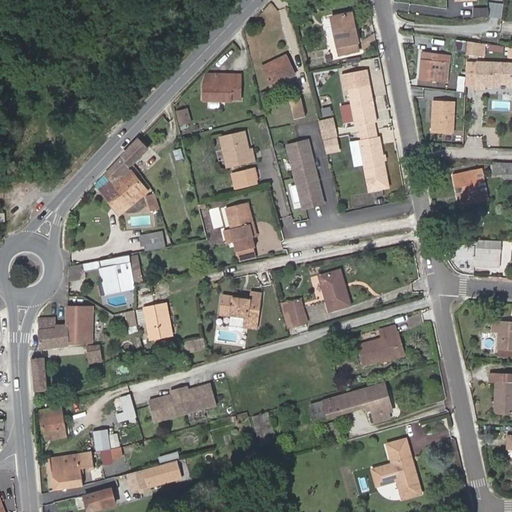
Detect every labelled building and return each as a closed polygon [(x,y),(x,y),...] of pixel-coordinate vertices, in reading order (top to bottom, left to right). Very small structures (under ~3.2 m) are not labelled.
[(358,43),(357,35),(354,35),(350,14),(331,18),(338,55),(357,51),(356,43),(358,43)] [(467,40),(467,52),(478,53),(479,42),(467,40)] [(449,54),(422,50),(419,78),(446,81),(449,54)] [(285,56),(261,68),(270,86),(294,74),(285,56)] [(499,80),(500,82),(506,82),(511,82),(511,79),(511,61),(477,60),(477,62),(476,85),(476,87),(484,87),(484,85),(492,85),(493,84),(493,80),(499,80)] [(466,84),(476,85),(477,62),(467,61),(466,84)] [(373,121),(376,121),(372,104),(371,103),(370,100),(371,99),(365,70),(340,76),(344,90),(348,89),(356,125),(358,125),(373,121)] [(202,91),(201,100),(230,101),(231,99),(240,99),(240,75),(206,74),(202,91)] [(300,100),(290,102),(295,118),(304,116),(300,100)] [(432,101),(432,133),(453,133),(453,101),(432,101)] [(180,125),(190,122),(187,110),(177,112),(180,125)] [(317,121),(322,139),(336,136),(335,131),(328,133),(326,125),(333,123),(332,118),(317,121)] [(373,121),(358,125),(360,131),(374,128),(373,121)] [(190,122),(180,125),(181,131),(191,129),(190,122)] [(328,133),(335,131),(333,123),(326,125),(328,133)] [(374,128),(360,131),(362,139),(376,136),(374,128)] [(227,167),(251,161),(247,148),(244,132),(220,138),(227,167)] [(362,139),(358,140),(369,189),(386,186),(384,174),(386,173),(378,135),(376,136),(362,139)] [(125,164),(127,166),(133,163),(148,148),(139,140),(138,139),(112,165),(116,169),(117,167),(123,161),(125,164)] [(306,140),(285,145),(301,208),(321,203),(306,140)] [(326,142),(328,151),(335,149),(333,141),(326,142)] [(176,159),(183,157),(180,148),(174,149),(176,159)] [(153,149),(146,156),(153,164),(161,157),(153,149)] [(116,169),(112,165),(94,184),(119,215),(147,191),(127,166),(125,164),(123,161),(117,167),(116,169)] [(505,183),(511,183),(511,163),(493,163),(492,172),(506,173),(505,183)] [(255,166),(241,170),(244,182),(256,179),(258,178),(255,166)] [(479,168),(475,169),(452,174),(457,193),(462,191),(465,206),(482,202),(487,201),(479,168)] [(244,182),(241,170),(235,171),(238,187),(239,188),(257,183),(256,179),(244,182)] [(504,199),(511,197),(511,189),(503,191),(504,199)] [(462,191),(457,193),(460,207),(465,206),(462,191)] [(154,194),(146,196),(150,210),(158,208),(154,194)] [(237,252),(255,248),(252,237),(249,226),(253,225),(248,204),(225,210),(231,230),(234,241),(237,252)] [(234,241),(231,230),(224,232),(227,243),(234,241)] [(145,251),(164,247),(161,232),(138,237),(140,246),(144,245),(145,251)] [(500,241),(477,241),(476,257),(487,258),(499,258),(500,258),(500,241)] [(129,257),(129,254),(104,260),(98,261),(99,269),(101,281),(97,281),(99,295),(134,288),(134,286),(133,278),(132,274),(130,263),(129,257)] [(499,258),(487,258),(487,266),(499,266),(499,258)] [(98,261),(70,267),(68,267),(67,281),(85,278),(85,271),(99,269),(98,261)] [(139,261),(130,263),(132,274),(141,272),(139,261)] [(329,311),(350,305),(340,270),(319,276),(329,311)] [(257,326),(261,293),(250,292),(249,298),(222,295),(219,313),(244,316),(242,324),(257,326)] [(281,306),(287,327),(306,322),(301,300),(281,306)] [(150,339),(171,335),(165,304),(144,309),(150,339)] [(67,325),(69,345),(93,343),(91,315),(93,315),(92,307),(67,308),(67,321),(67,325)] [(129,326),(138,324),(135,309),(126,311),(129,326)] [(40,349),(69,345),(67,325),(54,326),(54,318),(38,319),(40,348),(40,349)] [(511,321),(500,320),(499,333),(497,356),(511,357),(511,321)] [(363,364),(380,360),(398,355),(392,336),(396,335),(394,326),(379,330),(382,339),(358,346),(363,364)] [(398,355),(380,360),(381,362),(404,356),(398,335),(396,335),(392,336),(398,355)] [(188,352),(207,347),(204,337),(185,341),(188,352)] [(91,356),(101,355),(100,345),(90,346),(91,356)] [(91,356),(92,363),(101,362),(101,355),(91,356)] [(46,389),(43,358),(40,358),(32,359),(34,388),(34,390),(46,389)] [(511,373),(489,372),(489,382),(496,383),(494,414),(511,414),(511,373)] [(173,393),(150,400),(156,421),(218,403),(212,382),(189,389),(187,384),(172,389),(173,393)] [(384,384),(310,404),(315,419),(336,413),(336,414),(370,405),(374,422),(389,419),(387,413),(391,411),(384,384)] [(120,421),(139,417),(134,392),(122,395),(125,410),(118,412),(120,421)] [(121,397),(115,398),(117,411),(124,410),(121,397)] [(39,411),(43,433),(64,429),(60,407),(39,411)] [(270,411),(254,415),(261,444),(272,442),(270,431),(274,430),(270,411)] [(325,425),(330,443),(342,440),(337,421),(325,425)] [(64,429),(43,433),(44,440),(66,436),(64,429)] [(249,457),(257,455),(253,439),(245,441),(249,457)] [(397,480),(402,500),(421,494),(406,439),(386,445),(392,464),(372,470),(377,487),(397,480)] [(115,452),(114,447),(101,449),(103,462),(112,460),(111,453),(115,452)] [(77,455),(77,453),(50,458),(55,490),(82,486),(79,468),(93,466),(91,452),(77,455)] [(163,461),(181,458),(180,452),(162,455),(163,461)] [(128,474),(133,491),(138,489),(139,493),(149,490),(148,487),(182,477),(177,460),(143,470),(128,474)] [(84,497),(89,511),(112,505),(114,504),(110,489),(108,490),(84,497)] [(52,503),(52,511),(78,511),(77,501),(52,503)]
